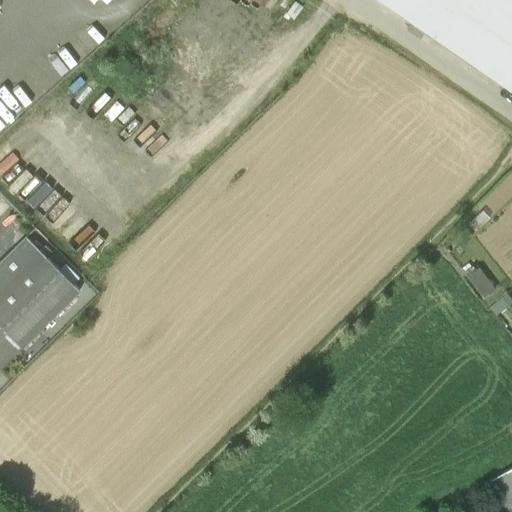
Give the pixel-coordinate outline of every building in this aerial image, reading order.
[(511,0),(382,0),(511,89),(511,0)] [(97,250),(109,230),(90,219),(79,239),(97,250)] [(40,251),(26,237),(0,263),(0,340),(7,334),(22,349),(80,291),(46,258),(40,251)] [(51,253),(45,246),(40,251),(46,258),(51,253)] [(472,269),(464,275),(483,300),(494,292),(478,271),(475,273),(472,269)] [(489,309),(496,317),(511,303),(511,301),(506,295),(489,309)] [(504,511),(511,511),(511,476),(491,489),(504,511)]
